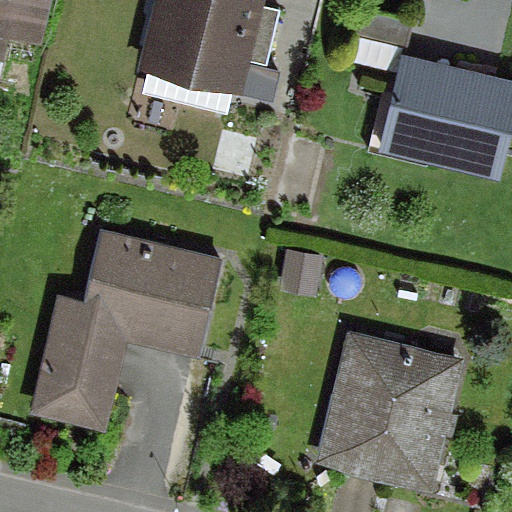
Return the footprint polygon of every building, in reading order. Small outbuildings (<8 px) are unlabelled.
[(0,0),(0,49),(0,48),(0,47),(0,23),(30,30),(37,0),(0,0)] [(247,2),(247,0),(161,0),(142,79),(146,86),(172,92),(177,99),(213,108),(223,101),(227,85),(255,91),(275,8),(247,2)] [(402,47),(408,19),(353,5),(346,33),(402,47)] [(375,142),(495,171),(511,102),(511,85),(396,57),(375,142)] [(194,346),(214,262),(96,234),(77,315),(55,310),(39,376),(104,391),(119,328),(194,346)] [(338,456),(337,460),(425,481),(425,477),(423,477),(450,365),(452,366),(453,363),(346,337),(345,340),(348,341),(337,388),(334,388),(333,391),(355,396),(340,457),(338,456)]
